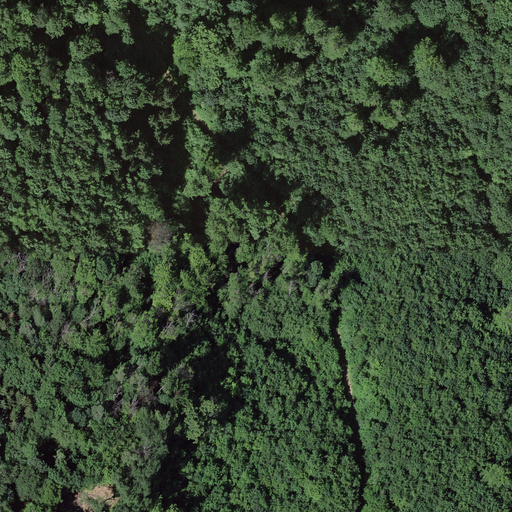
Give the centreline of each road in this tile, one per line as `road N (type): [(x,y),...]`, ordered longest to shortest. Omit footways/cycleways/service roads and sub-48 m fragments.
road 1 (track): [(116,0),(184,102),(265,191),(318,268),(357,429),(356,511)]
road 2 (track): [(511,417),(476,182),(446,108),(364,0)]
